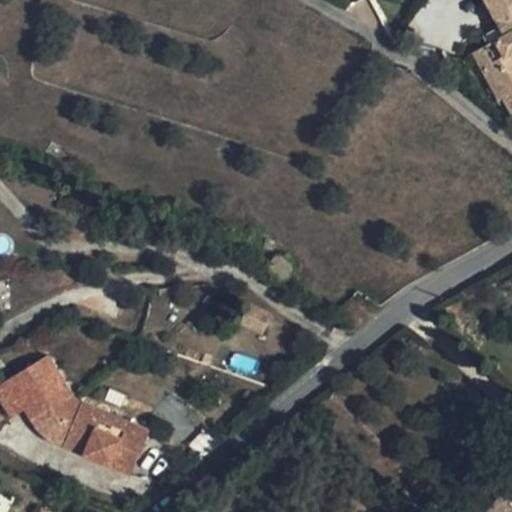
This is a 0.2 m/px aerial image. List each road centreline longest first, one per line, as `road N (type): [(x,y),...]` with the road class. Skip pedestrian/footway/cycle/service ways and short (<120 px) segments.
road 1 (residential): [(511,252),(346,352),(163,511)]
road 2 (unknown): [(173,503),(0,440)]
road 3 (unknown): [(403,314),(511,412)]
